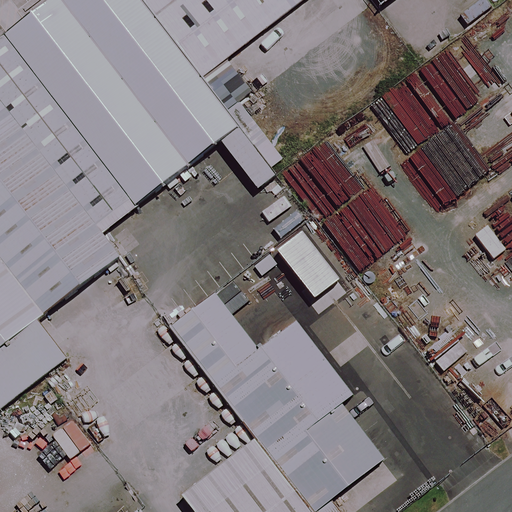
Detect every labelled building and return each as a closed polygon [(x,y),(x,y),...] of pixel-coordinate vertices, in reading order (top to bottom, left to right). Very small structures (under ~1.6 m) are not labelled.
[(117,0),(44,0),(0,34),(0,55),(124,215),(223,137),(184,87),(117,0)] [(117,0),(184,87),(297,0),(117,0)] [(386,0),(361,0),(370,12),(386,0)] [(0,55),(0,123),(91,240),(124,215),(0,55)] [(0,123),(0,284),(32,325),(110,265),(91,240),(0,123)] [(0,403),(58,359),(32,325),(0,284),(0,403)] [(201,300),(152,337),(256,471),(287,511),(310,511),(371,466),(328,410),(337,403),(281,331),(245,358),(201,300)] [(443,338),(431,324),(415,339),(444,372),(467,352),(450,332),(443,338)] [(287,511),(256,471),(203,511),(287,511)]
